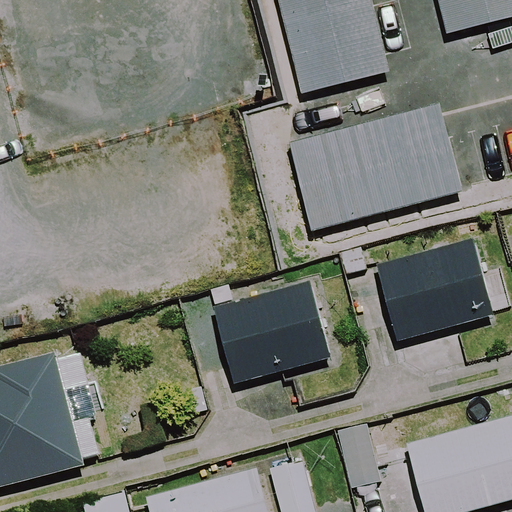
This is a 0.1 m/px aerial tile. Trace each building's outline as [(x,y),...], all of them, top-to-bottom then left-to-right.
[(270,0),(291,81),(373,60),(358,0),(270,0)] [(511,0),(430,0),(437,26),(511,7),(511,0)] [(438,180),(418,101),(280,136),(300,215),(438,180)] [(488,322),(469,248),(374,273),(393,346),(488,322)] [(328,363),(308,286),(232,307),(228,291),(206,296),(231,389),(328,363)] [(62,393),(51,358),(0,373),(0,489),(86,464),(75,428),(95,422),(84,387),(62,393)] [(197,419),(189,384),(138,394),(146,430),(197,419)] [(479,511),(511,503),(511,421),(402,452),(418,511),(479,511)] [(376,485),(361,428),(333,435),(348,493),(376,485)] [(312,511),(299,464),(267,472),(277,511),(312,511)] [(143,503),(145,511),(262,511),(252,473),(143,503)] [(126,511),(122,496),(80,506),(81,511),(126,511)]
